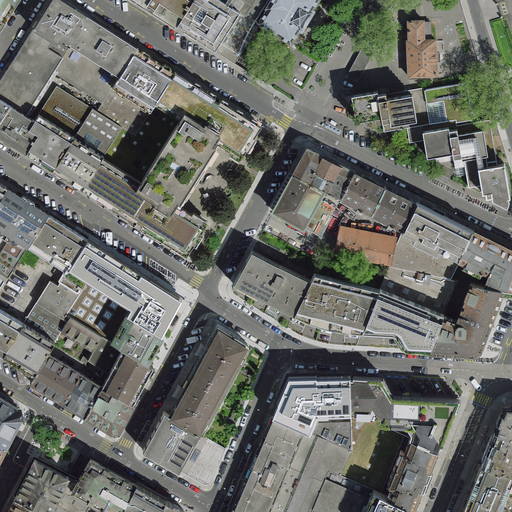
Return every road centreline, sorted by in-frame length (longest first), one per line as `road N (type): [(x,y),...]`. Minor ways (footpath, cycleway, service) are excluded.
road 1 (residential): [(0,158),(209,294)]
road 2 (residential): [(300,126),(97,0)]
road 3 (residential): [(511,227),(300,126)]
road 4 (residential): [(494,375),(322,359),(286,346)]
road 5 (residential): [(209,294),(300,126)]
road 6 (residential): [(119,456),(209,294)]
road 7 (residential): [(286,346),(214,509)]
road 8 (residential): [(494,375),(436,511)]
road 9 (residential): [(119,456),(0,376)]
road 10 (residential): [(473,0),(511,126)]
